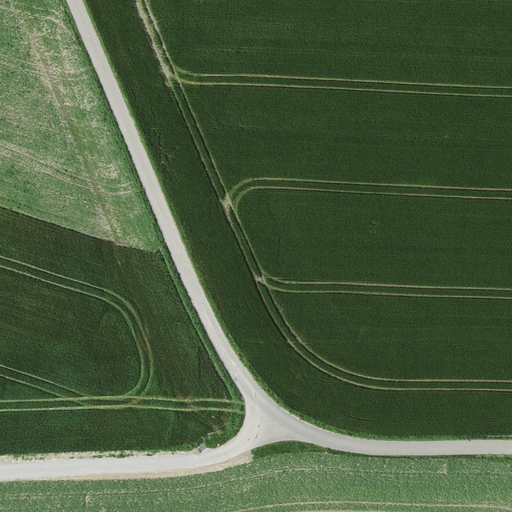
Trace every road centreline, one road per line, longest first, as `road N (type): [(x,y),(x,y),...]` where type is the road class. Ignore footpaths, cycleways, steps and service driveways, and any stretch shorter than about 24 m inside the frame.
road 1 (residential): [(70,0),(229,366),(255,399),(337,442),(382,452),(511,454)]
road 2 (track): [(294,421),(198,466),(0,475)]
